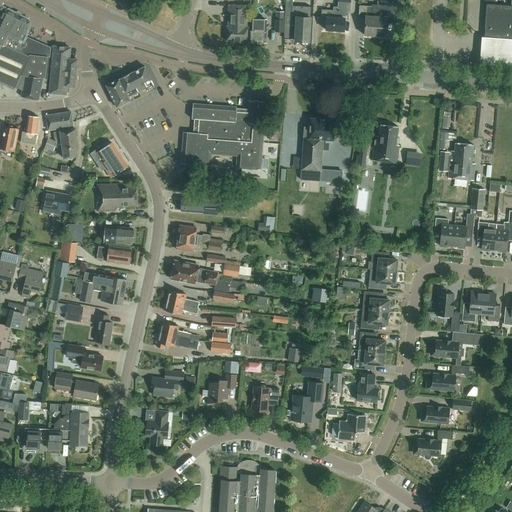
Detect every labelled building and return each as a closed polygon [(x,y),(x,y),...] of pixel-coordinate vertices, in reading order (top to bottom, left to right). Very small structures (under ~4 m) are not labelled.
[(285,0),(284,39),(295,40),(296,16),(310,17),(311,6),(293,5),(292,0),(285,0)] [(350,10),(350,0),(338,0),(339,1),(338,1),(338,9),(338,13),(334,13),(334,10),(322,9),(322,23),(326,24),(326,29),(344,30),(345,18),(348,19),(349,10),(350,10)] [(511,0),(511,5),(486,3),(484,36),(511,38),(511,0)] [(248,41),(249,30),(249,26),(247,26),(247,5),(229,4),(228,25),(227,25),(226,40),(248,41)] [(404,6),(395,6),(383,5),(377,4),(376,15),(375,35),(386,36),(387,22),(401,23),(404,6)] [(375,35),(376,15),(372,15),(372,6),(359,5),(358,19),(366,19),(364,34),(375,35)] [(23,74),(42,78),(48,79),(52,46),(23,33),(29,22),(5,9),(0,19),(0,80),(16,88),(23,74)] [(276,19),(275,31),(283,31),(284,11),(277,11),(276,19)] [(309,41),(310,17),(296,16),(295,40),(309,41)] [(266,19),(251,18),(251,25),(251,30),(249,30),(248,41),(266,42),(266,29),(266,19)] [(217,35),(225,35),(226,22),(217,22),(217,35)] [(511,36),(480,34),(479,62),(511,64),(511,36)] [(70,48),(52,46),(48,79),(47,92),(50,92),(50,93),(66,94),(66,86),(74,87),(77,59),(69,59),(70,48)] [(146,91),(154,87),(144,66),(129,74),(119,79),(106,85),(116,107),(130,100),(128,97),(145,89),(146,91)] [(38,100),(39,98),(42,78),(23,74),(16,88),(22,90),(21,96),(38,100)] [(211,166),(212,154),(237,156),(236,168),(261,169),(264,128),(259,127),(260,123),(262,124),(264,101),(258,101),(259,100),(254,99),(254,101),(248,100),(247,112),(236,111),(237,106),(193,103),(192,119),(198,119),(197,133),(183,132),(180,164),(211,166)] [(49,130),(73,126),(71,111),(47,115),(49,130)] [(31,137),(32,133),(37,134),(39,117),(28,116),(26,132),(27,133),(26,142),(21,141),(19,154),(33,156),(36,144),(34,144),(35,138),(31,137)] [(310,118),(310,127),(304,127),(300,179),(320,181),(323,140),(334,140),(335,119),(310,118)] [(399,126),(381,124),(379,135),(376,135),(373,159),(372,159),(397,163),(399,145),(396,144),(399,126)] [(5,126),(1,141),(0,147),(0,148),(14,151),(19,129),(5,126)] [(54,132),(56,141),(57,142),(61,141),(77,139),(75,128),(60,131),(54,132)] [(77,139),(61,141),(57,142),(56,146),(58,147),(62,146),(64,158),(77,157),(76,150),(78,150),(77,139)] [(365,167),(368,141),(361,140),(359,155),(358,155),(356,166),(365,167)] [(450,156),(448,156),(448,153),(441,152),(439,171),(447,171),(449,171),(448,178),(473,180),(475,165),(472,165),(474,144),(455,142),(454,155),(450,155),(450,156)] [(48,152),(49,149),(54,151),(56,146),(47,143),(44,150),(48,152)] [(110,176),(112,175),(127,166),(112,143),(98,153),(102,160),(100,161),(110,176)] [(50,169),(38,167),(37,173),(49,175),(50,169)] [(212,190),(213,173),(200,172),(199,189),(212,190)] [(43,192),(46,178),(38,176),(38,177),(34,177),(33,182),(37,182),(35,191),(43,192)] [(249,176),(248,189),(259,189),(260,177),(249,176)] [(115,207),(137,206),(137,187),(121,188),(121,184),(97,185),(98,211),(115,210),(115,207)] [(471,209),(477,209),(477,210),(483,210),(485,189),(472,188),(471,209)] [(59,215),(60,210),(69,211),(71,195),(47,191),(44,207),(43,212),(59,215)] [(182,197),(181,211),(203,212),(203,206),(231,208),(232,194),(213,193),(212,200),(204,200),(204,199),(182,197)] [(5,209),(3,216),(11,218),(13,211),(5,209)] [(504,222),(504,224),(497,224),(494,250),(500,250),(500,252),(506,252),(507,240),(511,240),(511,210),(509,210),(508,222),(504,222)] [(474,214),(470,214),(467,214),(466,226),(454,225),(452,246),(458,246),(458,248),(464,248),(465,236),(472,237),(474,214)] [(452,246),(454,225),(448,225),(448,219),(436,218),(434,233),(441,234),(440,246),(447,247),(447,245),(452,246)] [(494,250),(497,224),(489,223),(479,222),(477,237),(483,238),(482,250),(488,250),(488,249),(494,250)] [(178,237),(222,243),(222,240),(210,238),(210,235),(203,234),(203,235),(196,234),(197,228),(180,225),(178,237)] [(224,227),(211,226),(211,232),(223,234),(224,227)] [(132,244),(133,229),(105,227),(104,242),(132,244)] [(30,233),(22,232),(21,238),(20,241),(26,242),(27,239),(28,239),(30,233)] [(222,243),(178,237),(177,249),(193,251),(194,245),(201,246),(201,247),(208,248),(208,250),(221,251),(222,243)] [(78,243),(62,241),(61,249),(59,249),(57,260),(60,261),(60,260),(75,262),(78,243)] [(102,261),(129,264),(131,249),(104,246),(102,261)] [(377,270),(396,272),(397,259),(386,258),(387,252),(372,251),(371,261),(369,261),(368,269),(377,270)] [(224,263),(240,265),(240,262),(225,260),(226,257),(207,254),(206,260),(224,263)] [(0,287),(1,288),(3,279),(12,281),(16,263),(1,259),(2,256),(0,255),(0,287)] [(262,259),(261,268),(270,269),(271,261),(262,259)] [(57,261),(54,275),(67,277),(69,263),(57,261)] [(207,268),(207,270),(198,268),(199,266),(174,261),(172,270),(216,278),(218,272),(213,271),(214,269),(207,268)] [(240,265),(224,263),(223,274),(238,277),(239,274),(240,266),(240,265)] [(39,291),(44,273),(28,269),(29,266),(21,264),(18,279),(25,280),(21,296),(28,298),(30,289),(39,291)] [(196,281),(215,285),(214,290),(229,292),(231,281),(216,278),(172,270),(171,278),(195,283),(196,281)] [(395,284),(396,272),(377,270),(377,276),(370,276),(368,287),(383,289),(384,283),(395,284)] [(95,274),(93,283),(125,289),(126,280),(95,274)] [(293,276),(292,284),(302,286),(303,276),(298,275),(298,276),(293,276)] [(232,279),(230,289),(242,291),(244,281),(232,279)] [(101,290),(103,290),(102,296),(111,298),(123,300),(125,289),(93,283),(84,281),(78,280),(75,293),(80,294),(79,300),(90,303),(91,296),(93,289),(101,291),(101,290)] [(192,286),(190,294),(201,297),(203,289),(192,286)] [(337,287),(336,299),(344,300),(345,287),(337,287)] [(322,288),(320,302),(326,303),(328,289),(322,288)] [(455,332),(459,332),(461,312),(455,312),(455,313),(453,313),(453,309),(454,301),(454,294),(446,293),(447,289),(439,288),(436,315),(452,316),(451,331),(453,332),(455,332)] [(166,300),(198,308),(199,302),(184,298),(186,294),(168,290),(166,300)] [(235,294),(214,291),(213,299),(233,303),(235,294)] [(370,310),(388,312),(389,299),(379,298),(379,292),(364,291),(363,303),(370,303),(370,310)] [(482,314),(483,294),(478,293),(478,292),(471,291),(470,303),(464,303),(462,321),(475,322),(475,314),(482,314)] [(483,294),(482,314),(489,315),(489,318),(490,320),(499,321),(500,306),(495,306),(496,293),(489,293),(489,294),(483,294)] [(198,308),(166,300),(163,310),(181,314),(182,310),(196,313),(198,308)] [(10,327),(9,327),(23,331),(27,315),(31,315),(33,308),(20,305),(19,311),(1,307),(0,309),(0,314),(8,316),(6,325),(6,326),(10,327)] [(68,305),(65,318),(81,321),(83,307),(68,305)] [(387,324),(388,312),(370,310),(369,317),(362,316),(361,328),(376,329),(376,323),(387,324)] [(236,318),(212,316),(211,325),(236,327),(236,328),(243,328),(245,313),(237,313),(236,318)] [(109,343),(112,323),(107,322),(109,316),(98,314),(96,328),(98,328),(95,341),(109,343)] [(159,332),(190,339),(191,334),(177,330),(178,325),(161,321),(159,332)] [(0,348),(3,349),(7,350),(7,349),(9,343),(6,342),(9,327),(10,327),(6,326),(6,325),(0,323),(0,348)] [(190,339),(159,332),(156,342),(158,342),(157,347),(164,348),(165,344),(173,346),(174,343),(197,348),(199,341),(190,339)] [(212,341),(232,343),(230,342),(231,334),(213,332),(212,341)] [(358,350),(366,351),(384,352),(386,340),(375,339),(375,333),(360,332),(358,350)] [(473,333),(459,332),(455,332),(453,332),(452,342),(451,341),(444,340),(444,341),(436,340),(435,348),(431,347),(430,355),(457,358),(459,343),(472,344),(473,333)] [(248,337),(248,345),(259,345),(259,337),(248,337)] [(232,343),(212,341),(211,351),(220,352),(225,358),(230,358),(232,343)] [(292,342),(290,361),(300,362),(301,349),(302,349),(302,343),(292,342)] [(61,343),(60,349),(67,350),(66,356),(73,357),(72,362),(81,364),(81,367),(100,370),(103,356),(83,353),(84,347),(68,345),(61,343)] [(0,372),(6,374),(6,373),(9,358),(13,359),(14,351),(7,349),(7,350),(3,349),(1,356),(0,355),(0,372)] [(383,365),(384,352),(366,351),(365,357),(360,357),(359,368),(372,370),(372,364),(383,365)] [(247,370),(263,369),(263,359),(247,359),(247,370)] [(277,365),(276,374),(284,375),(285,366),(277,365)] [(469,374),(469,366),(452,365),(451,372),(452,372),(452,375),(448,374),(441,373),(440,374),(433,373),(432,381),(428,381),(427,389),(454,391),(456,373),(469,374)] [(183,381),(184,372),(166,370),(165,378),(152,377),(152,378),(151,379),(151,383),(152,384),(152,386),(154,386),(154,387),(153,395),(172,397),(173,388),(178,388),(179,380),(183,381)] [(0,395),(10,398),(12,391),(9,390),(13,374),(6,373),(6,374),(0,372),(0,395)] [(72,374),(60,372),(57,372),(54,388),(74,391),(74,395),(96,399),(98,384),(76,380),(76,383),(71,382),(72,374)] [(334,373),(334,380),(342,381),(342,373),(334,373)] [(377,402),(378,388),(374,387),(375,374),(361,373),(359,386),(358,386),(357,400),(377,402)] [(236,388),(237,375),(226,374),(225,380),(219,380),(219,382),(209,383),(207,404),(222,401),(222,399),(227,399),(228,388),(236,388)] [(322,401),(323,383),(309,381),(308,396),(293,395),(292,411),(290,412),(290,416),(291,418),(291,420),(311,422),(313,401),(322,401)] [(469,385),(468,394),(479,395),(480,386),(469,385)] [(278,406),(280,389),(270,388),(254,386),(252,410),(268,411),(268,405),(278,406)] [(334,393),(334,405),(343,405),(343,394),(334,393)] [(470,410),(471,401),(453,399),(452,409),(470,410)] [(0,400),(0,401),(0,408),(13,411),(15,403),(0,400)] [(19,401),(19,410),(29,410),(30,402),(19,401)] [(72,405),(67,404),(66,415),(61,419),(60,417),(59,418),(60,419),(55,424),(55,429),(49,429),(49,442),(48,442),(48,449),(62,450),(62,440),(70,441),(71,412),(72,405)] [(70,441),(70,445),(87,446),(89,412),(80,412),(81,405),(72,405),(71,412),(70,441)] [(448,424),(449,408),(442,407),(434,406),(427,406),(426,414),(422,413),(421,421),(448,424)] [(167,438),(169,422),(167,422),(168,412),(156,410),(155,421),(147,420),(146,436),(151,436),(150,444),(162,445),(163,438),(167,438)] [(0,440),(8,443),(13,424),(3,422),(5,413),(0,411),(0,440)] [(193,412),(182,411),(182,419),(192,420),(193,412)] [(365,433),(366,415),(348,413),(348,414),(348,419),(345,421),(340,421),(340,420),(339,420),(339,424),(333,423),(332,435),(338,436),(338,439),(355,441),(356,434),(358,432),(365,433)] [(49,442),(49,429),(27,428),(26,448),(40,449),(41,440),(48,440),(48,442),(49,442)] [(413,454),(423,455),(424,457),(425,459),(427,460),(430,459),(431,458),(432,456),(440,456),(442,438),(452,439),(453,432),(438,430),(437,438),(438,438),(438,440),(434,440),(434,439),(426,438),(426,439),(419,438),(418,446),(414,446),(413,454)] [(389,511),(385,509),(382,511),(380,511),(365,501),(357,511),(253,511),(258,511),(267,511),(272,511),(275,470),(261,469),(259,469),(259,465),(257,463),(255,462),(252,461),(250,461),(247,461),(244,461),(242,462),(240,464),(240,468),(237,467),(221,466),(217,511),(389,511)]
